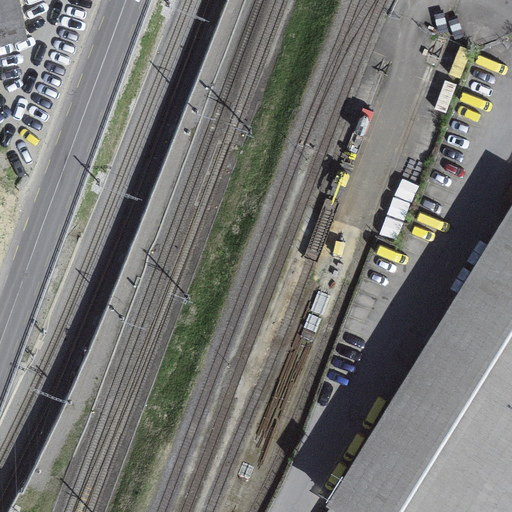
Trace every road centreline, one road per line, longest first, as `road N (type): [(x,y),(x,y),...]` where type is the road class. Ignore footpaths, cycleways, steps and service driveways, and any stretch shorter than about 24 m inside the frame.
road 1 (primary): [(130,0),(0,348)]
road 2 (unknown): [(511,328),(465,379),(438,382),(377,363)]
